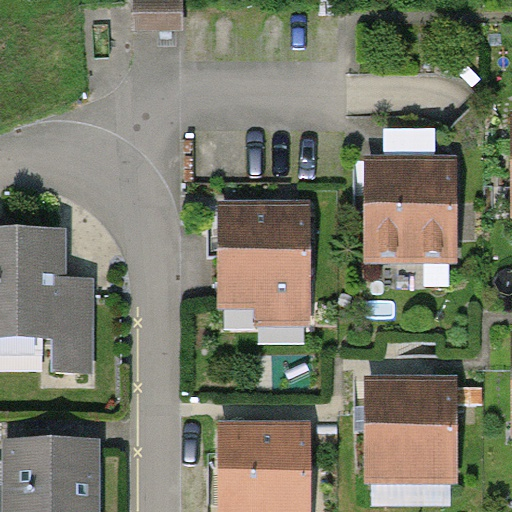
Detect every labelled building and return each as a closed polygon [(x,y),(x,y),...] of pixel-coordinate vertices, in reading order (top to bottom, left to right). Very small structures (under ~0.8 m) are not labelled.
[(456,167),(365,167),(365,273),(456,273),(456,167)] [(310,212),(219,212),(219,318),(310,318),(310,212)] [(82,233),(0,234),(0,353),(54,352),(54,381),(104,380),(102,289),(83,289),(82,233)] [(455,386),(364,386),(364,492),(455,492),(455,386)] [(309,511),(310,431),(219,431),(218,511),(309,511)] [(103,511),(102,445),(5,447),(6,511),(103,511)]
